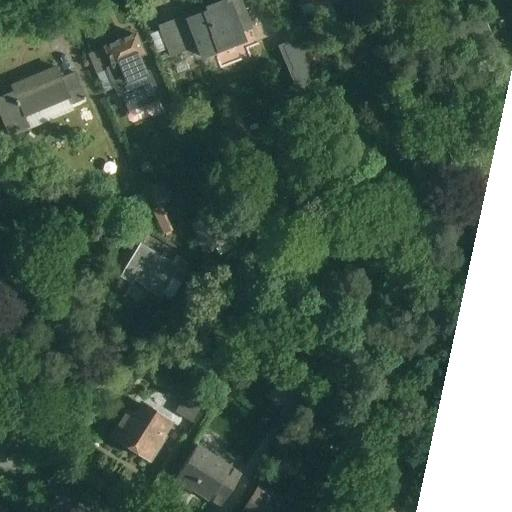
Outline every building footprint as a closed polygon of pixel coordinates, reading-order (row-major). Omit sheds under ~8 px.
[(248,28),(237,0),(224,0),(216,3),(214,0),(210,0),(194,7),(195,10),(153,26),(165,58),(187,49),(192,60),(237,43),(233,34),(248,28)] [(114,84),(144,71),(129,35),(98,48),(114,84)] [(22,131),(68,111),(48,66),(2,87),(22,131)] [(159,300),(182,260),(127,229),(104,269),(159,300)] [(140,465),(165,423),(125,399),(100,440),(140,465)] [(163,478),(210,509),(233,475),(185,444),(163,478)] [(233,511),(283,511),(286,508),(249,486),(233,511)]
